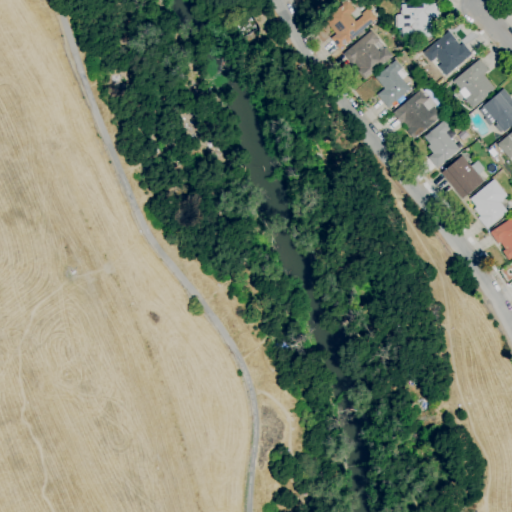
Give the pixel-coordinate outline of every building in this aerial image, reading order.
[(339,50),(330,39),(335,34),(324,21),(328,18),(326,15),(332,10),(334,12),(338,9),(336,6),(343,0),(345,0),(355,10),(349,15),(355,22),(362,16),(361,14),(367,9),(369,11),(369,10),(374,16),(376,19),(346,44),(339,50)] [(401,39),(401,29),(397,29),(396,15),(401,15),(400,5),(437,4),(437,18),(431,18),(431,24),(428,24),(429,37),(410,38),(401,39)] [(364,80),(357,72),(359,70),(354,63),(352,65),(342,54),(371,31),(378,40),(384,48),(385,47),(392,57),(364,80)] [(445,76),(437,67),(441,64),(436,58),(430,62),(422,53),(448,32),(455,40),(459,46),(462,44),(471,55),(445,76)] [(472,109),(458,92),(460,91),(452,81),(470,67),(468,65),(476,58),(478,60),(479,60),(488,70),(486,72),(487,73),(483,76),(495,90),(472,109)] [(387,109),(376,95),(384,89),(374,78),(395,61),(407,75),(402,80),(410,90),(387,109)] [(500,133),(494,126),(496,124),(494,122),(489,126),(483,119),(485,118),(478,110),(482,107),(498,93),(503,89),(511,100),(511,125),(503,133),(502,131),(500,133)] [(416,140),(415,138),(413,140),(406,131),(408,130),(403,123),(401,124),(392,114),(414,95),(419,90),(427,99),(429,98),(436,106),(434,108),(441,116),(435,121),(434,121),(419,135),(420,137),(416,140)] [(436,169),(427,158),(432,154),(427,147),(429,145),(423,137),(444,120),(451,129),(456,135),(450,139),(459,150),(436,169)] [(511,157),(509,160),(496,145),(511,131),(511,157)] [(462,199),(441,174),(461,156),(470,166),(477,161),(484,169),(482,170),(483,171),(478,175),(483,181),(462,199)] [(486,229),(477,218),(479,216),(473,209),(476,207),(469,199),(493,180),(507,196),(499,202),(507,212),(486,229)] [(511,258),(508,261),(502,252),(504,250),(499,243),(497,244),(489,233),(511,217),(511,258)]
